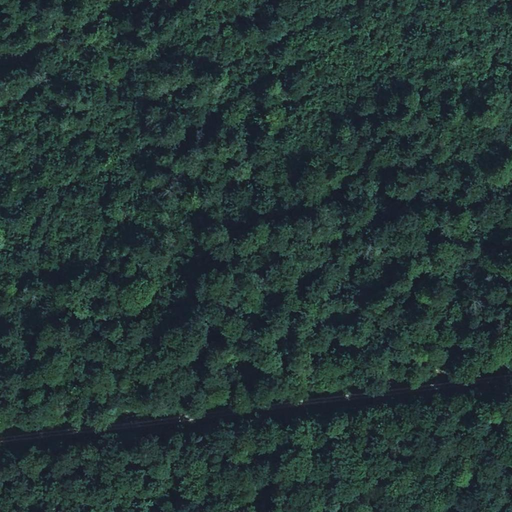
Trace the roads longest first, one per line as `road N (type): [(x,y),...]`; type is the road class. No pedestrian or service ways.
road 1 (track): [(270,411),(0,445)]
road 2 (track): [(511,380),(270,411)]
